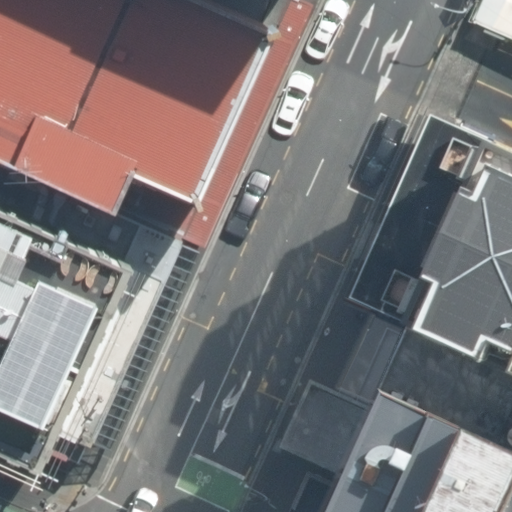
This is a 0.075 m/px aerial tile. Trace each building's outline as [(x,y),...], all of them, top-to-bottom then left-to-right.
[(266,22),(213,0),(0,0),(0,161),(99,204),(118,166),(187,193),(266,22)] [(511,0),(489,0),(470,48),(511,66),(511,0)] [(511,137),(485,126),(383,333),(511,392),(511,137)] [(99,204),(0,161),(0,461),(25,472),(48,422),(89,441),(177,240),(99,204)] [(511,511),(511,447),(374,388),(320,511),(511,511)]
